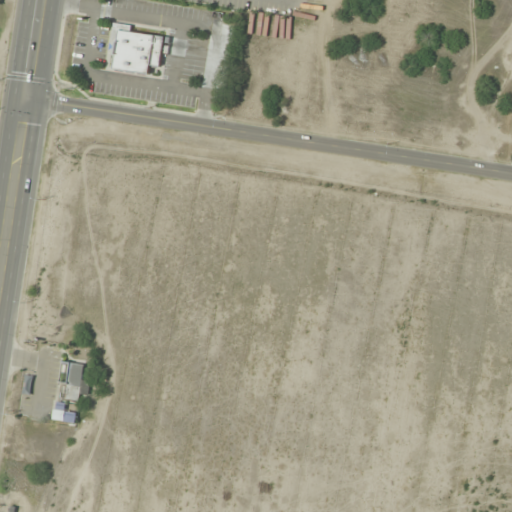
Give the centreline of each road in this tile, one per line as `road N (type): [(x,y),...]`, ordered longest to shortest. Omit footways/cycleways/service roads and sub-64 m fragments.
road 1 (residential): [(511,174),(25,99)]
road 2 (secondary): [(39,0),(0,273)]
